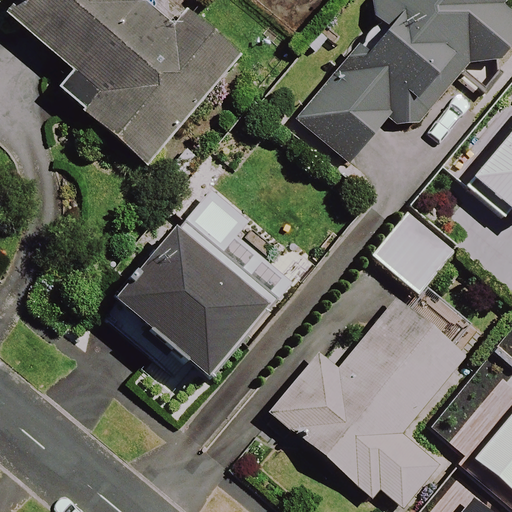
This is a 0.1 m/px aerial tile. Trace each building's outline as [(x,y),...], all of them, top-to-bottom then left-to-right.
[(23,0),(4,23),(64,75),(45,96),(137,175),(155,154),(236,61),(184,16),(167,36),(134,7),(140,0),(23,0)] [(469,94),(511,42),(511,25),(494,10),(502,0),(367,0),(358,12),(382,33),(350,72),(328,72),(295,110),(296,137),(339,173),(379,126),(396,139),(412,120),(404,113),(440,70),(469,94)] [(143,375),(167,396),(184,376),(199,389),(276,299),(283,305),(315,267),(289,244),(268,269),(237,242),(251,226),(207,189),(97,319),(151,365),(143,375)] [(440,265),(393,229),(365,265),(412,301),(440,265)] [(511,265),(499,282),(511,291),(511,265)] [(300,442),(296,448),(339,480),(344,474),(395,511),(399,511),(432,468),(396,442),(457,360),(385,307),(334,377),(311,360),(268,418),(300,442)] [(511,362),(485,395),(511,416),(480,454),(511,480),(511,362)]
